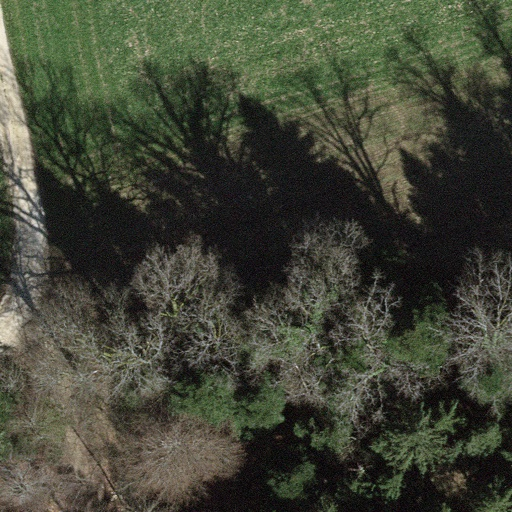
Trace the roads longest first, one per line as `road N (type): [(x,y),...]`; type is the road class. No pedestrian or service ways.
road 1 (track): [(0,103),(57,373),(0,424)]
road 2 (track): [(83,511),(57,373)]
